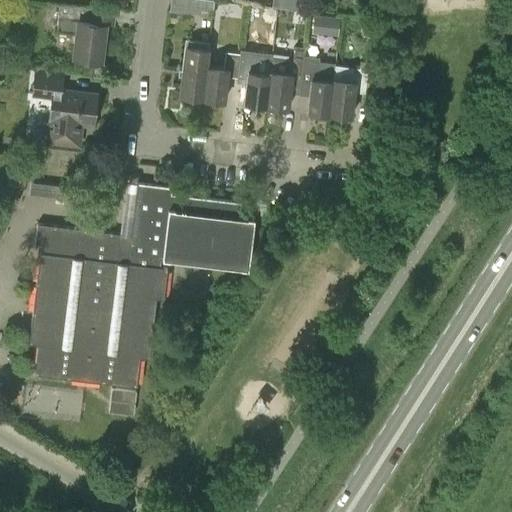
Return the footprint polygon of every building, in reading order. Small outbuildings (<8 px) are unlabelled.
[(213,0),(170,0),(169,12),(200,16),(201,11),(212,12),(213,0)] [(289,0),(288,8),(297,9),(298,0),(289,0)] [(72,57),(100,60),(104,24),(114,25),(115,9),(90,6),(90,7),(58,3),(54,32),(75,35),(72,57)] [(315,21),(313,30),(338,35),(340,26),(315,21)] [(186,39),(179,95),(202,98),(206,66),(208,42),(186,39)] [(281,108),(287,109),(289,94),(299,95),(304,57),(305,47),(293,46),(292,60),(272,58),(265,106),(270,106),(270,111),(281,113),(281,108)] [(202,98),(223,101),(226,77),(236,78),(240,50),(239,49),(238,53),(224,52),(222,68),(206,66),(202,98)] [(246,80),(243,103),(265,106),(272,58),(270,57),(269,72),(267,74),(253,72),(255,52),(240,50),(236,78),(246,80)] [(308,96),(306,111),(329,114),(335,65),(318,63),(318,58),(304,57),(299,95),(308,96)] [(329,114),(350,116),(353,92),(371,95),(374,63),(359,61),(358,68),(335,65),(329,114)] [(62,89),(63,77),(34,73),(31,95),(50,98),(48,120),(39,119),(33,122),(29,127),(29,131),(31,135),(36,139),(78,144),(80,124),(92,126),(96,93),(62,89)] [(7,182),(22,184),(25,165),(9,163),(7,182)] [(120,233),(36,223),(34,243),(40,244),(30,321),(27,343),(37,344),(34,374),(135,386),(139,356),(148,358),(155,298),(162,299),(166,267),(159,267),(160,259),(247,270),(253,218),(238,216),(240,202),(170,193),(171,187),(154,184),(136,182),(136,184),(129,239),(125,238),(120,238),(120,233)] [(129,239),(136,184),(126,183),(120,233),(120,238),(129,239)] [(134,390),(110,387),(107,411),(132,414),(134,390)]
